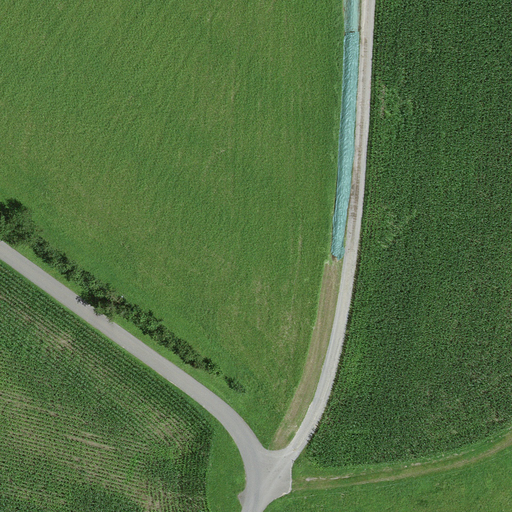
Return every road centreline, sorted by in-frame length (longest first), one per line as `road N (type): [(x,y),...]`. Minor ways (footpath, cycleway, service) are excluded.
road 1 (track): [(259,475),(297,445),(331,363),(362,142),(368,0)]
road 2 (unclassified): [(251,511),(257,463),(227,416),(0,247)]
road 3 (track): [(259,475),(293,486),(407,474),(511,441)]
